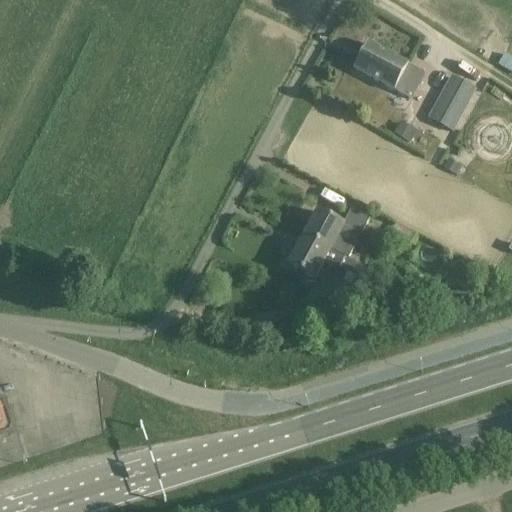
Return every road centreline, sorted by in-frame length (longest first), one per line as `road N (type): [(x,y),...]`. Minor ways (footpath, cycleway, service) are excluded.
road 1 (unclassified): [(4,329),(142,334),(166,320),(341,0)]
road 2 (unclassified): [(511,331),(305,397),(249,406),(184,394),(4,329)]
road 3 (primary): [(511,369),(49,511)]
road 4 (primary): [(247,511),(511,429)]
